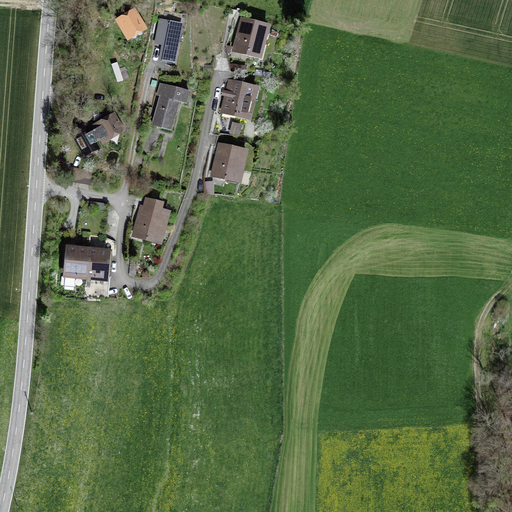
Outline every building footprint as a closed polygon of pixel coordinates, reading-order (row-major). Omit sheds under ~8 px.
[(173,62),(183,14),(170,12),(168,21),(160,20),(158,27),(167,28),(160,59),(173,62)] [(119,20),(127,35),(140,28),(132,13),(119,20)] [(243,21),(235,50),(259,56),(266,27),(243,21)] [(230,83),(223,112),(247,117),(253,88),(230,83)] [(162,129),(170,131),(178,102),(179,102),(180,101),(178,100),(180,93),(188,96),(189,92),(160,84),(157,95),(160,96),(155,118),(164,121),(162,129)] [(96,129),(102,141),(119,131),(113,120),(96,129)] [(220,146),(213,175),(237,180),(244,152),(220,146)] [(142,206),(134,236),(157,241),(165,212),(158,210),(161,202),(146,198),(143,206),(142,206)] [(91,203),(89,210),(104,213),(105,205),(91,203)] [(81,209),(79,221),(88,223),(88,219),(89,210),(81,209)] [(89,210),(88,219),(104,221),(105,213),(104,213),(89,210)] [(88,223),(87,226),(103,229),(104,221),(88,219),(88,223)] [(86,234),(102,237),(103,229),(87,226),(86,234)] [(78,277),(79,275),(86,275),(88,251),(68,249),(64,286),(74,287),(76,276),(78,277)] [(107,277),(109,253),(88,251),(86,275),(84,295),(109,297),(110,278),(107,277)]
